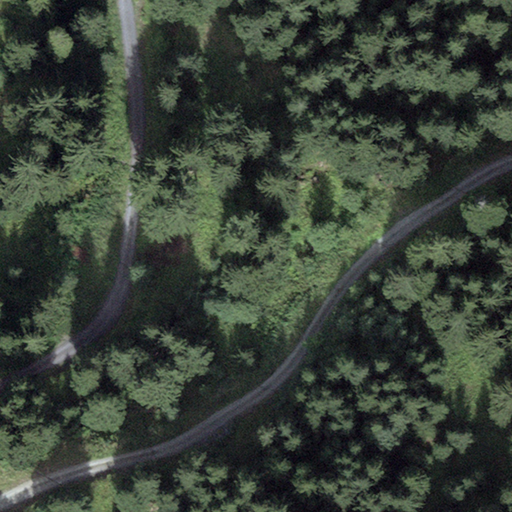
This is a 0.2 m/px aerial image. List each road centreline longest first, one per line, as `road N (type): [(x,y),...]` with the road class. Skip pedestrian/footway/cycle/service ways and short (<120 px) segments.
road 1 (track): [(511,161),(386,241),(345,281),(279,381),(187,442),(0,502)]
road 2 (track): [(0,388),(106,326),(118,309),(137,157),(125,0)]
